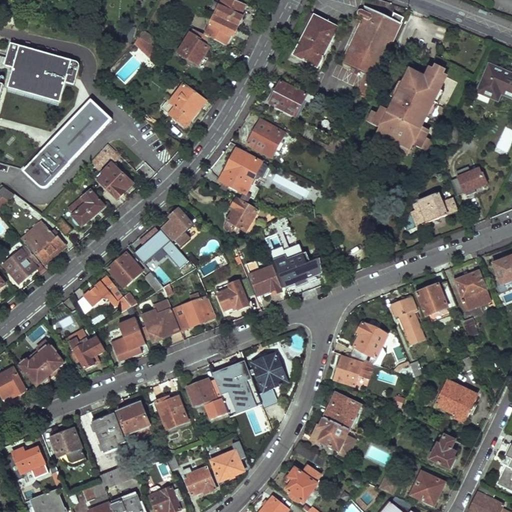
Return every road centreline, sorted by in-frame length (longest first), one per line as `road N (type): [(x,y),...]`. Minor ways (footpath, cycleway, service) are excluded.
road 1 (tertiary): [(288,0),(190,164),(0,329)]
road 2 (residential): [(0,431),(324,304)]
road 3 (residential): [(225,511),(260,476),(303,404),(324,304)]
road 4 (residential): [(324,304),(511,229)]
road 5 (residential): [(453,511),(511,391)]
